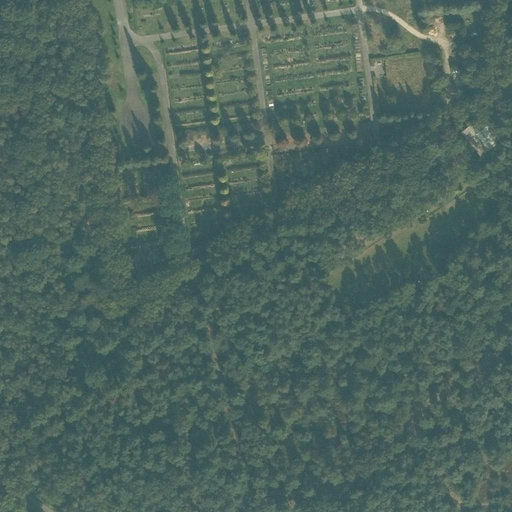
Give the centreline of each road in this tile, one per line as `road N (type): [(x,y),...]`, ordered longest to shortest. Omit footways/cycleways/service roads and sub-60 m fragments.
road 1 (track): [(494,100),(119,310),(104,308),(55,0)]
road 2 (track): [(253,511),(195,268)]
road 3 (track): [(341,511),(472,383),(511,330)]
road 4 (track): [(0,471),(212,343)]
road 5 (track): [(222,383),(336,319)]
